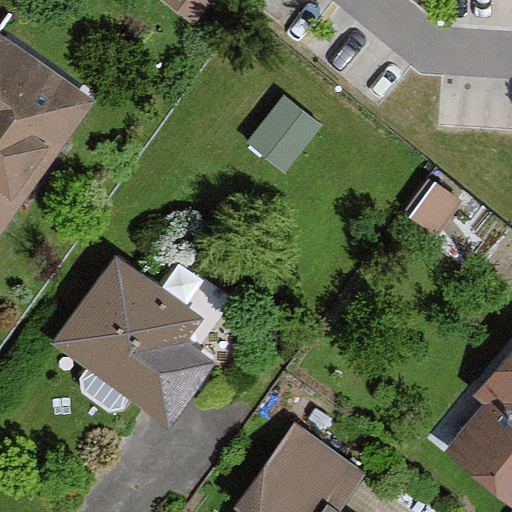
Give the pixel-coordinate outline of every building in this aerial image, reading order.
[(0,213),(11,198),(3,193),(40,138),(47,144),(76,106),(0,48),(0,213)] [(314,117),(282,90),(255,122),(288,149),(314,117)] [(255,122),(246,133),(279,160),(288,149),(255,122)] [(119,270),(64,341),(93,364),(81,381),(82,394),(108,413),(121,412),(134,395),(164,419),(201,370),(173,348),(190,325),(119,270)] [(496,396),(455,444),(511,491),(511,359),(487,389),(496,396)] [(360,468),(297,424),(243,500),(259,511),(333,511),(331,510),(360,468)]
